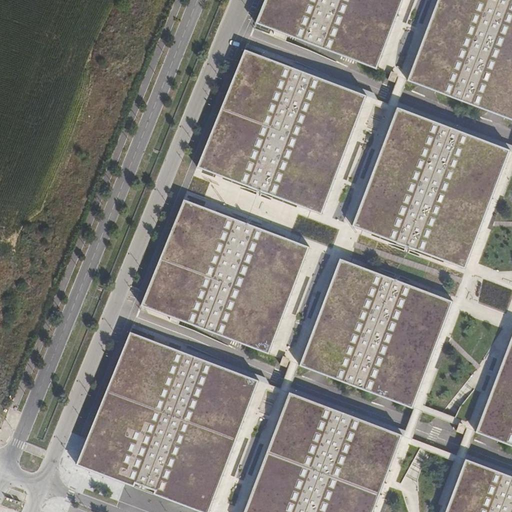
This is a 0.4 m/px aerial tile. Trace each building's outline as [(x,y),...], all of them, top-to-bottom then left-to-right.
[(403,0),(267,0),(257,27),(377,72),(403,0)] [(511,0),(440,0),(409,84),(511,122),(511,0)] [(367,100),(245,54),(201,172),(322,218),(367,100)] [(399,112),(354,231),(466,273),(511,154),(399,112)] [(308,245),(183,198),(142,305),(268,352),(308,245)] [(342,258),(301,365),(412,406),(452,299),(342,258)] [(207,511),(257,380),(129,332),(79,467),(199,511),(207,511)] [(511,338),(477,431),(511,444),(511,338)] [(289,392),(243,511),(371,511),(401,434),(289,392)] [(511,511),(511,475),(466,458),(445,511),(511,511)]
